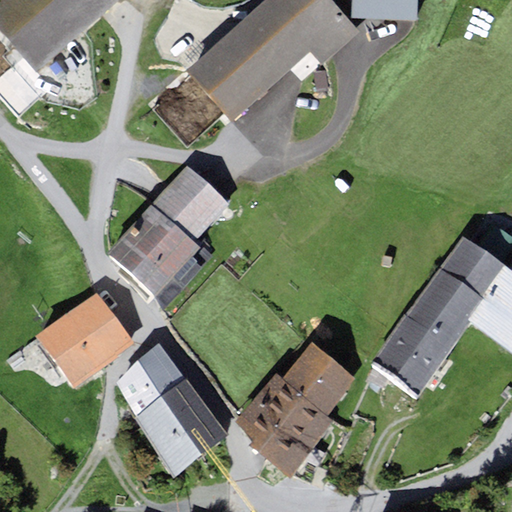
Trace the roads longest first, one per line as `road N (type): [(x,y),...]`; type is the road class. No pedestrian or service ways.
road 1 (unclassified): [(0,125),(228,424),(246,472),(266,495),(304,506),(377,502),(511,452)]
road 2 (track): [(156,330),(112,371),(92,465),(55,511)]
